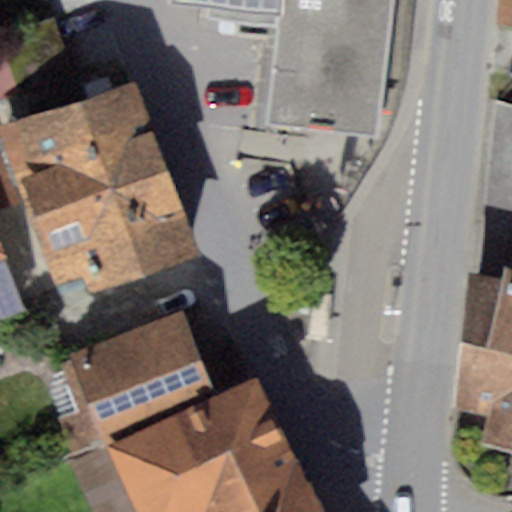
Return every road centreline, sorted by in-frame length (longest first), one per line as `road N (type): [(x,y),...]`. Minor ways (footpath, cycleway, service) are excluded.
road 1 (residential): [(405,511),(304,419),(122,0)]
road 2 (primary): [(464,0),(410,511)]
